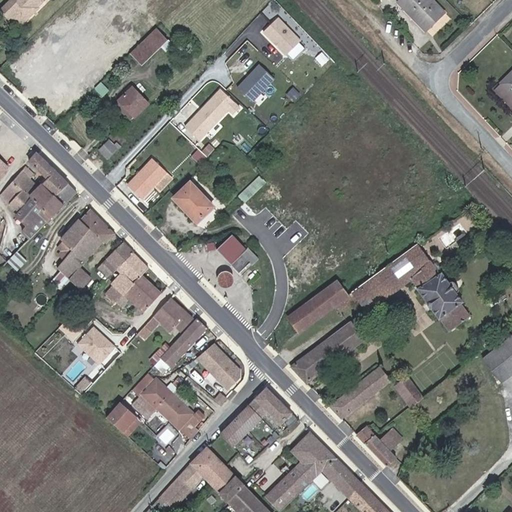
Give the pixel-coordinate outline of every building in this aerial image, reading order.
[(40,7),(33,0),(13,0),(4,10),(12,17),(15,14),(24,24),(40,7)] [(447,11),(436,0),(401,0),(400,1),(420,21),(424,17),(432,25),(447,11)] [(300,40),(278,17),(263,33),(286,56),(300,40)] [(432,25),(424,17),(420,21),(428,29),(432,25)] [(168,39),(158,28),(133,53),(144,64),(168,39)] [(324,55),(318,48),(309,56),(316,63),(324,55)] [(275,79),(259,65),(237,87),(252,103),(275,79)] [(511,89),(507,84),(500,91),(511,103),(511,89)] [(151,103),(133,85),(126,92),(128,95),(122,101),(130,109),(129,111),(129,116),(132,119),(136,119),(151,103)] [(294,90),(288,85),(282,92),(288,97),(294,90)] [(230,111),(213,96),(184,127),(199,142),(230,111)] [(117,144),(112,139),(102,149),(111,158),(124,145),(120,141),(117,144)] [(203,153),(195,146),(188,153),(195,160),(203,153)] [(58,195),(70,183),(38,153),(31,161),(48,178),(44,184),(56,197),(58,195)] [(167,174),(151,159),(126,185),(142,200),(167,174)] [(36,175),(29,165),(24,170),(33,178),(36,175)] [(13,203),(21,210),(32,198),(40,188),(32,179),(33,178),(24,170),(3,194),(10,205),(13,203)] [(219,206),(195,182),(180,198),(203,221),(219,206)] [(78,191),(70,183),(58,195),(66,203),(76,193),(78,191)] [(44,184),(40,188),(32,198),(44,209),(41,213),(49,221),(66,203),(58,195),(56,197),(44,184)] [(21,248),(49,221),(41,213),(44,209),(32,198),(21,210),(18,214),(27,224),(7,247),(0,253),(0,254),(8,262),(13,257),(21,248)] [(93,230),(76,251),(61,269),(62,270),(73,281),(84,268),(107,241),(111,244),(119,235),(93,209),(83,221),(93,230)] [(64,241),(76,251),(93,230),(83,221),(64,241)] [(254,253),(237,236),(221,251),(244,275),(255,263),(258,266),(265,259),(257,251),(254,253)] [(437,270),(415,240),(349,290),(353,296),(363,308),(406,277),(445,329),(465,313),(457,302),(459,300),(452,291),(455,289),(455,285),(449,278),(444,279),(438,270),(437,270)] [(121,268),(136,252),(127,243),(102,269),(111,278),(116,273),(121,268)] [(30,258),(21,248),(13,257),(22,266),(30,258)] [(143,259),(136,252),(121,268),(127,273),(129,275),(143,259)] [(152,267),(143,259),(129,275),(127,273),(122,278),(132,288),(145,274),(152,267)] [(84,268),(73,281),(78,285),(88,272),(84,268)] [(65,289),(73,281),(62,270),(54,279),(65,289)] [(221,271),(218,283),(231,286),(234,274),(221,271)] [(94,278),(88,272),(78,285),(83,289),(94,278)] [(164,293),(145,274),(132,288),(117,304),(109,313),(102,321),(108,326),(133,299),(147,312),(164,293)] [(109,296),(117,304),(132,288),(122,278),(116,284),(118,286),(109,296)] [(330,304),(344,294),(333,280),(284,317),(295,330),(330,304)] [(349,290),(344,294),(330,304),(335,310),(353,296),(349,290)] [(117,304),(109,296),(101,305),(109,313),(117,304)] [(196,317),(174,298),(161,311),(141,333),(147,338),(162,321),(173,331),(179,325),(182,322),(188,327),(196,317)] [(211,327),(201,317),(174,347),(158,364),(166,372),(173,364),(176,366),(194,346),(211,327)] [(185,330),(188,327),(182,322),(179,325),(185,330)] [(366,341),(353,323),(351,324),(293,367),(310,384),(366,341)] [(116,348),(95,327),(79,344),(101,364),(116,348)] [(511,377),(511,337),(487,358),(507,382),(511,377)] [(174,347),(170,342),(150,363),(155,368),(158,364),(174,347)] [(209,343),(193,357),(223,387),(234,376),(234,369),(209,343)] [(395,380),(384,366),(359,385),(332,406),(345,419),(359,409),(395,380)] [(428,397),(408,370),(395,380),(415,408),(428,397)] [(153,379),(146,372),(130,390),(137,396),(153,379)] [(88,383),(81,376),(70,388),(77,395),(88,383)] [(167,397),(182,410),(172,421),(191,440),(200,430),(195,426),(201,420),(188,407),(173,393),(157,377),(155,379),(139,397),(136,400),(151,414),(158,407),(167,397)] [(297,416),(268,386),(222,431),(234,443),(269,409),(281,422),(284,419),(288,424),(297,416)] [(193,401),(179,387),(173,393),(188,407),(193,401)] [(167,397),(158,407),(172,421),(182,410),(167,397)] [(147,419),(151,414),(136,400),(132,404),(147,419)] [(125,437),(139,421),(124,407),(109,423),(125,437)] [(383,440),(370,426),(361,436),(391,467),(400,458),(395,453),(400,448),(393,441),(391,443),(386,437),(383,440)] [(295,465),(310,479),(322,468),(340,487),(353,473),(333,453),(310,429),(291,449),(301,460),(295,465)] [(218,488),(230,500),(238,492),(235,490),(243,482),(208,446),(192,462),(168,488),(146,511),(157,511),(168,500),(173,505),(185,492),(203,472),(218,488)] [(278,509),(310,479),(295,465),(265,495),(278,509)] [(364,484),(353,473),(340,487),(350,497),(364,484)] [(238,492),(230,500),(235,506),(241,511),(271,511),(243,482),(235,490),(238,492)] [(377,498),(364,484),(350,497),(364,511),(365,511),(379,511),(386,506),(377,498)]
